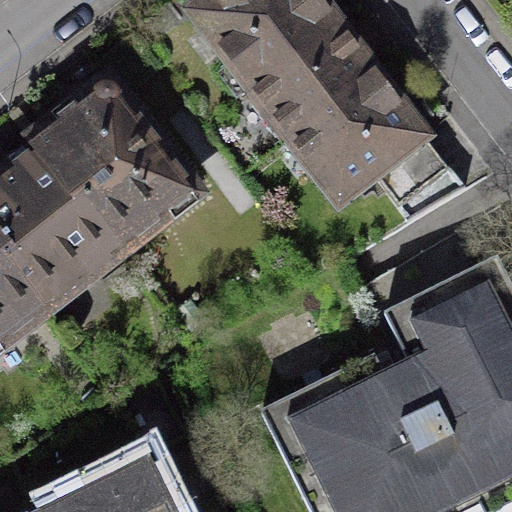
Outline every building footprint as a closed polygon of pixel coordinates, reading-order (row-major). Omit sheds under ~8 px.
[(250,88),(254,93),(338,27),(316,0),(211,0),(193,14),(232,64),(218,75),(236,99),(250,88)] [(338,27),(254,93),(290,140),(375,75),(362,59),(338,27)] [(375,75),(290,140),(339,203),(374,176),(408,220),(406,221),(407,222),(465,188),(464,186),(462,187),(387,91),(375,75)] [(85,199),(124,249),(194,195),(120,98),(120,96),(120,93),(119,91),(118,89),(116,87),(114,85),(112,84),(109,83),(106,83),(103,84),(101,85),(99,86),(97,88),(96,90),(95,92),(94,95),(78,107),(75,104),(65,112),(55,120),(57,124),(30,145),(76,205),(85,199)] [(5,261),(44,311),(124,249),(85,199),(76,205),(30,145),(8,161),(15,169),(4,177),(0,180),(0,237),(13,254),(5,261)] [(0,345),(44,311),(5,261),(13,254),(0,237),(0,345)] [(374,357),(261,413),(310,511),(469,511),(480,507),(481,511),(498,511),(511,505),(511,288),(497,259),(384,315),(409,364),(384,377),(374,357)] [(177,511),(150,456),(36,511),(177,511)]
